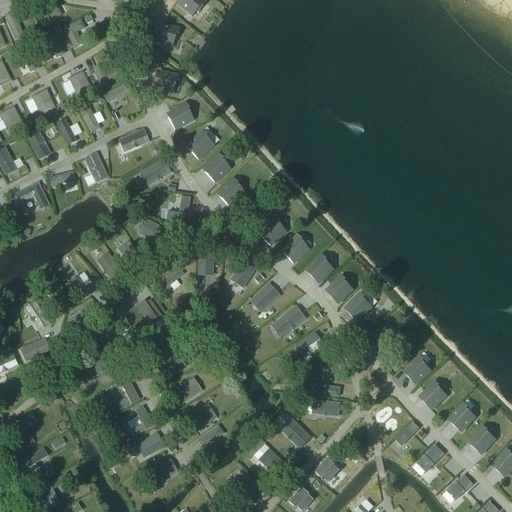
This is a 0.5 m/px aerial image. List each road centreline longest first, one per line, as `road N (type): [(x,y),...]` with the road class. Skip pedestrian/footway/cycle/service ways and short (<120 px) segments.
road 1 (unclassified): [(134,0),(129,37),(139,81),(167,145),(219,219)]
road 2 (unclassified): [(109,310),(220,511)]
road 3 (unclassified): [(368,354),(511,511)]
road 4 (unclassified): [(219,219),(368,354)]
road 5 (unclassified): [(109,310),(96,337),(0,422)]
road 6 (unclassified): [(252,511),(361,407)]
road 7 (unclassified): [(219,219),(117,295),(109,310)]
